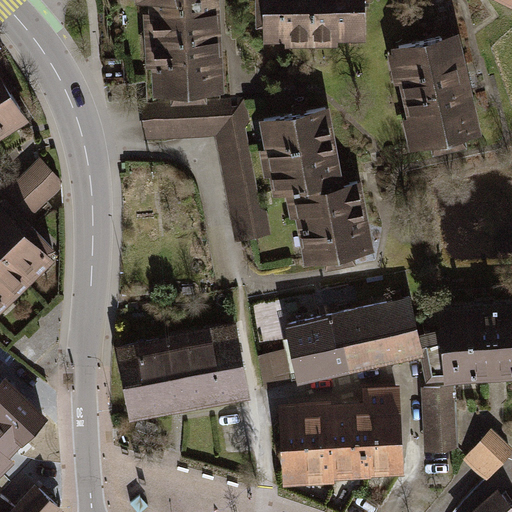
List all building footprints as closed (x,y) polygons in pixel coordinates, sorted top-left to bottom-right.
[(156,63),(157,91),(182,90),(206,88),(220,88),(219,53),(212,53),(209,0),(152,0),(154,12),(156,63)] [(209,0),(212,53),(219,53),(216,0),(209,0)] [(265,0),(266,35),(290,34),(290,32),(334,31),(334,34),(364,33),(363,0),(265,0)] [(149,63),(156,63),(154,12),(147,13),(149,63)] [(457,39),(455,32),(443,35),(445,42),(457,39)] [(463,64),(457,39),(445,42),(443,35),(400,45),(401,52),(406,74),(404,75),(405,77),(414,116),(414,117),(416,117),(422,140),(422,142),(478,129),(471,98),(464,99),(457,65),(463,64)] [(406,74),(401,52),(391,54),(397,79),(405,77),(404,75),(406,74)] [(471,98),(463,64),(457,65),(464,99),(471,98)] [(0,75),(0,126),(7,122),(5,119),(21,109),(0,75)] [(219,130),(239,234),(262,230),(239,109),(213,114),(206,88),(182,90),(182,102),(147,103),(149,133),(219,130)] [(371,246),(358,181),(341,184),(326,106),(264,118),(270,149),(272,148),(277,169),(274,170),(278,189),(294,186),(295,190),(300,189),(302,197),(296,198),(308,258),(371,246)] [(412,142),(422,140),(416,117),(414,117),(414,116),(407,118),(412,142)] [(60,179),(43,162),(11,193),(28,211),(60,179)] [(28,211),(11,193),(5,198),(22,216),(28,211)] [(0,297),(52,247),(22,216),(5,198),(0,202),(0,297)] [(393,299),(287,323),(299,377),(422,350),(408,287),(391,291),(393,299)] [(511,303),(443,308),(445,330),(421,335),(429,376),(455,375),(477,373),(477,370),(511,367),(511,303)] [(159,337),(119,344),(130,407),(182,398),(183,404),(247,392),(234,323),(170,334),(171,337),(159,339),(159,337)] [(293,378),(287,351),(260,356),(266,384),(293,378)] [(0,456),(21,435),(23,436),(43,415),(5,378),(0,383),(0,456)] [(366,403),(284,407),(288,473),(400,467),(397,403),(398,403),(397,384),(365,386),(366,403)] [(456,386),(424,387),(427,447),(458,446),(456,386)] [(182,398),(130,407),(131,413),(183,404),(182,398)] [(494,435),(474,457),(490,472),(510,450),(494,435)] [(39,488),(21,508),(25,511),(50,511),(57,505),(39,488)] [(483,511),(511,511),(511,504),(503,495),(483,511)]
